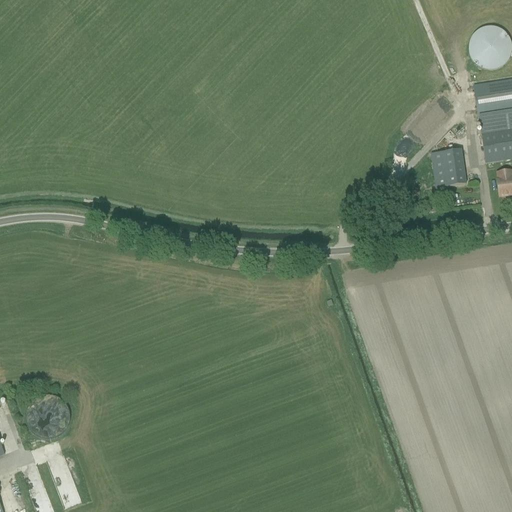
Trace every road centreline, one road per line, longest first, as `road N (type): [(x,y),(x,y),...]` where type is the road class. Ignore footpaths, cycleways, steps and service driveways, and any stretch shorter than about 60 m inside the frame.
road 1 (unclassified): [(0,226),(46,219),(315,256),(511,228)]
road 2 (track): [(493,232),(464,115),(414,0)]
